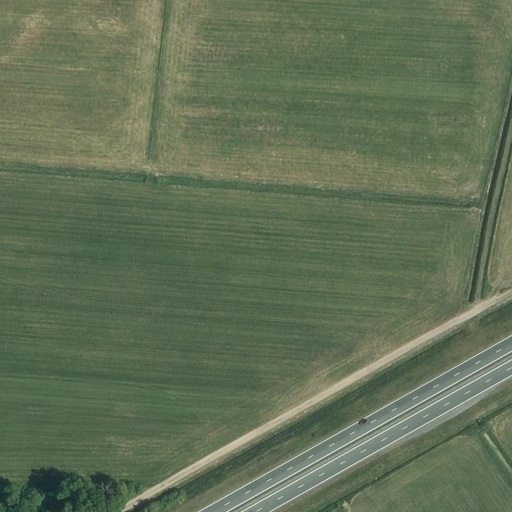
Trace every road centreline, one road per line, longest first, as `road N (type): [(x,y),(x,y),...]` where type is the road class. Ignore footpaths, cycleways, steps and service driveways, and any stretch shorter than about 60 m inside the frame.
road 1 (track): [(511,290),(114,511)]
road 2 (trunk): [(511,344),(214,511)]
road 3 (trunk): [(257,511),(511,368)]
